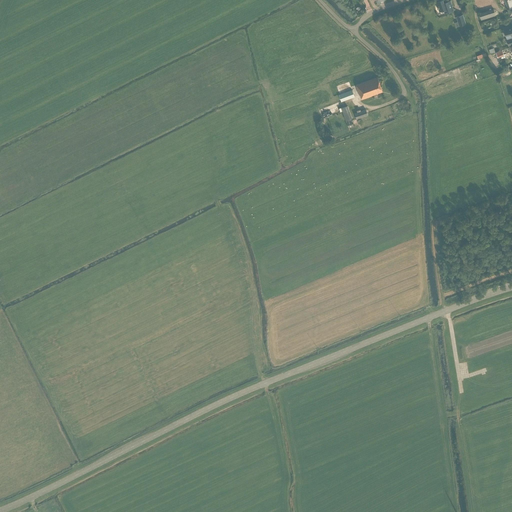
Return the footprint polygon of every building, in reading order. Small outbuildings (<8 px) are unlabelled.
[(362,0),(367,12),(370,11),(366,0),(362,0)] [(444,13),(453,10),(450,1),(445,3),(445,0),(441,0),(436,2),(437,7),(437,9),(438,8),(439,11),(443,10),(444,13)] [(495,16),(493,10),(479,13),(480,20),(495,16)] [(466,24),(463,14),(456,17),(459,26),(466,24)] [(477,59),(480,59),(480,60),(478,61),(479,63),(481,62),(482,63),(487,61),(484,53),(476,56),(477,59)] [(361,99),(382,92),(376,77),(355,85),(359,95),(361,99)] [(354,97),(352,91),(351,90),(339,95),(341,102),(354,97)] [(352,118),(347,106),(341,108),(346,121),(352,118)] [(356,119),(367,115),(365,109),(354,113),(356,119)]
